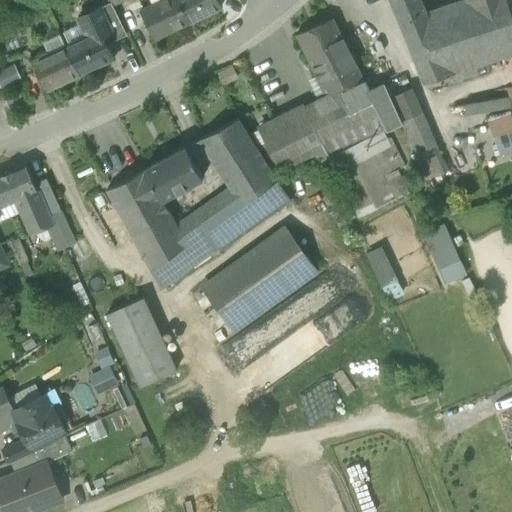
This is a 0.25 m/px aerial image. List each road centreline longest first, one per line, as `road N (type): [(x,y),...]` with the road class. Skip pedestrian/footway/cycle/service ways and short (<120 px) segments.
road 1 (unclassified): [(86,511),(264,440),(406,418)]
road 2 (residential): [(267,13),(206,57),(3,147)]
road 3 (unknown): [(206,57),(274,187),(272,205),(239,242),(230,291)]
